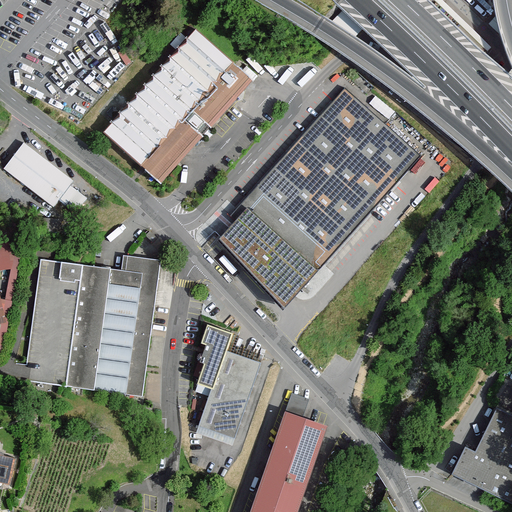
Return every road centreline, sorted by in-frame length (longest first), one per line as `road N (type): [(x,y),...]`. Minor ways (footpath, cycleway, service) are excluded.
road 1 (residential): [(198,259),(401,479)]
road 2 (motorway): [(279,0),(401,80),(511,171)]
road 3 (residential): [(0,87),(198,259)]
road 4 (residential): [(198,259),(181,289),(169,358),(164,511)]
road 5 (motorway): [(358,0),(511,150)]
road 6 (motorway): [(511,106),(402,0)]
